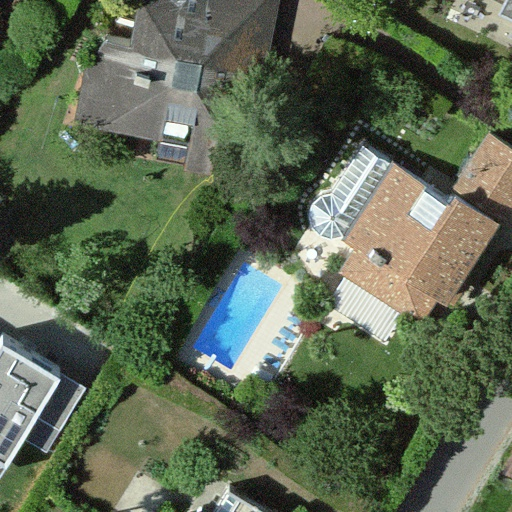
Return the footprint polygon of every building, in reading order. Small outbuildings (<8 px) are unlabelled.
[(264,75),(278,0),(132,0),(126,30),(103,27),(82,59),(70,112),(159,130),(155,152),(184,155),(181,164),(210,168),(223,66),(264,75)] [(511,10),(511,0),(490,0),(511,10)] [(511,137),(488,122),(451,177),(498,208),(509,215),(511,210),(511,137)] [(445,187),(392,153),(340,233),(352,240),(337,262),(420,315),(437,288),(444,292),(498,208),(451,177),(445,187)] [(0,461),(58,369),(2,335),(0,338),(0,461)] [(203,511),(180,498),(171,511),(164,511),(161,510),(159,511),(203,511)]
